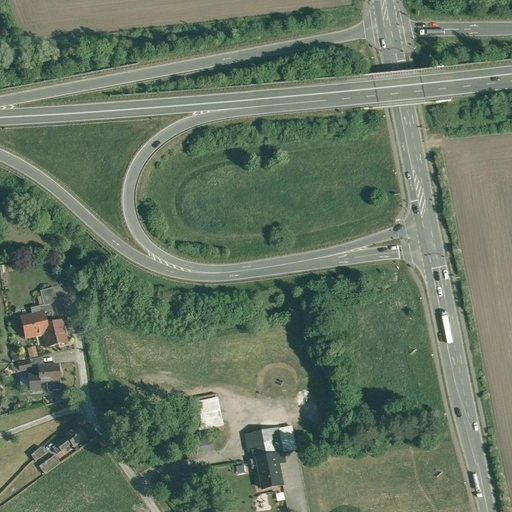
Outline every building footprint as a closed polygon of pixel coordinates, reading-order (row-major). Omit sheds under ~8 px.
[(53,288),(41,291),(44,305),(31,308),(32,315),(43,312),(43,313),(52,311),(51,304),(57,302),(53,288)] [(62,320),(46,324),(43,313),(43,312),(32,315),(21,318),(26,338),(44,334),(47,347),(67,342),(62,320)] [(36,347),(29,348),(30,358),(37,357),(36,347)] [(43,357),(29,360),(29,362),(30,361),(31,365),(43,364),(43,357)] [(29,362),(17,364),(19,371),(31,368),(31,365),(30,361),(29,362)] [(59,365),(38,367),(38,375),(29,376),(30,390),(40,390),(39,383),(60,381),(59,365)] [(211,396),(191,400),(198,435),(218,431),(211,396)] [(277,417),(244,424),(251,461),(284,454),(277,417)] [(78,426),(65,436),(66,438),(71,444),(73,447),(86,438),(78,426)] [(66,438),(56,445),(61,451),(71,444),(66,438)] [(61,451),(56,445),(53,448),(57,454),(61,451)] [(41,447),(31,456),(35,462),(46,454),(41,447)] [(284,454),(251,461),(253,469),(260,468),(279,464),(286,463),(284,454)] [(55,455),(39,467),(45,475),(61,463),(55,455)] [(279,464),(260,468),(264,490),(284,486),(279,464)]
